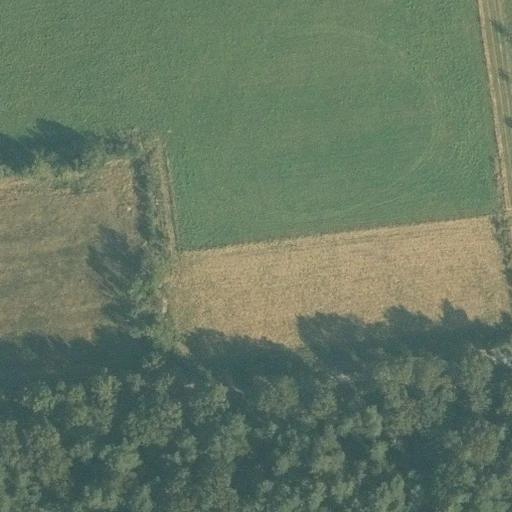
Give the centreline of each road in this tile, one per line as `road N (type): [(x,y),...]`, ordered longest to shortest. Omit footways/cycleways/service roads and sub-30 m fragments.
road 1 (track): [(0,422),(498,361)]
road 2 (track): [(486,0),(511,190)]
